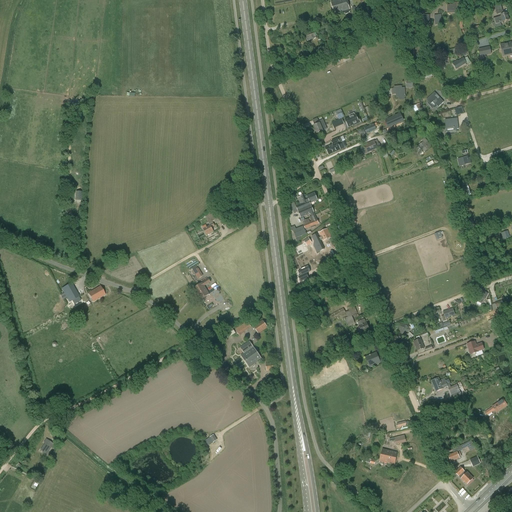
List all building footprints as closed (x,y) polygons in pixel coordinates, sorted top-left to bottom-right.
[(338,0),(339,0),(331,2),(334,14),(349,10),(346,0),(338,0)] [(447,5),(447,11),(448,11),(449,11),(451,12),(452,12),(456,12),(456,9),(459,9),(459,3),(456,3),(453,3),(453,5),(447,5)] [(429,21),(429,15),(424,15),(424,13),(421,13),(421,22),(425,22),(426,22),(427,21),(428,21),(429,21)] [(500,23),(509,20),(507,13),(501,15),(501,16),(493,18),(495,24),(496,25),(501,23),(500,23)] [(442,14),(435,15),(437,25),(444,23),(442,14)] [(363,29),(360,17),(349,20),(352,32),(363,29)] [(503,56),(511,54),(511,47),(511,43),(501,45),(501,48),(503,56)] [(480,56),(491,54),(490,47),(479,50),(480,56)] [(467,64),(470,63),(467,57),(464,59),(463,58),(453,64),(456,69),(466,63),(467,64)] [(397,97),(399,97),(399,100),(405,100),(405,97),(404,88),(401,89),(401,87),(394,87),(394,89),(392,89),(392,94),(396,94),(397,97)] [(427,100),(429,102),(427,103),(433,109),(434,108),(437,106),(438,108),(444,103),(439,98),(437,100),(432,95),(427,100)] [(462,107),(454,109),(457,116),(464,113),(462,107)] [(341,110),(335,112),(339,119),(344,117),(341,110)] [(345,119),(348,127),(361,122),(360,119),(358,120),(356,114),(355,114),(354,113),(349,115),(349,117),(345,119)] [(399,122),(397,116),(385,121),(388,127),(399,122)] [(344,125),(342,118),(331,123),(334,129),(344,125)] [(457,118),(445,120),(446,128),(454,127),(454,130),(459,129),(457,118)] [(327,129),(324,122),(323,120),(319,122),(320,123),(314,126),(317,133),(323,131),(327,129)] [(431,147),(427,142),(428,142),(425,137),(421,140),(423,143),(418,146),(423,153),(431,147)] [(333,144),(326,148),(329,155),(340,150),(337,143),(339,142),(337,138),(331,141),(333,144)] [(365,145),(368,152),(377,148),(381,147),(379,143),(378,144),(378,143),(377,140),(374,141),(365,145)] [(470,160),(471,159),(471,157),(468,158),(468,157),(457,159),(459,166),(471,163),(470,160)] [(338,166),(329,170),(330,175),(340,171),(338,166)] [(298,212),(312,206),(310,203),(317,200),(314,193),(305,197),(304,195),(301,197),(303,203),(296,206),(298,212)] [(312,206),(298,212),(301,217),(311,213),(314,221),(304,225),(305,229),(319,223),(312,206)] [(210,225),(212,228),(215,226),(213,222),(215,220),(216,223),(223,219),(217,210),(216,208),(210,212),(205,216),(210,225)] [(210,225),(203,229),(207,235),(214,231),(212,228),(210,225)] [(296,239),(306,234),(303,226),(293,231),(296,239)] [(323,241),(331,237),(327,229),(320,232),(323,241)] [(503,239),(510,237),(508,231),(501,233),(503,239)] [(435,234),(438,240),(444,238),(442,232),(435,234)] [(307,246),(312,243),(308,238),(302,242),(304,244),(305,243),(307,246)] [(318,266),(307,272),(311,277),(322,272),(318,266)] [(299,277),(301,282),(308,278),(306,273),(308,272),(305,268),(298,272),(300,276),(299,277)] [(193,271),(198,280),(203,277),(198,269),(193,271)] [(193,288),(197,294),(206,289),(204,286),(211,282),(209,278),(193,288)] [(69,302),(79,296),(71,283),(62,289),(69,302)] [(93,302),(105,295),(100,286),(88,293),(93,302)] [(206,289),(197,294),(201,300),(209,295),(206,289)] [(481,294),(478,300),(478,301),(478,302),(481,303),(482,303),(484,298),(485,299),(488,294),(483,292),(482,294),(481,294)] [(334,320),(346,314),(343,309),(331,315),(334,320)] [(447,320),(446,318),(455,316),(453,309),(443,312),(444,315),(441,316),(443,321),(447,320)] [(352,315),(351,316),(344,319),(348,328),(355,324),(352,315)] [(369,329),(367,323),(366,323),(364,319),(358,322),(359,326),(362,333),(369,329)] [(253,327),(258,334),(268,328),(262,320),(253,327)] [(248,322),(235,329),(237,333),(238,335),(251,327),(248,322)] [(403,333),(409,331),(406,323),(399,326),(400,330),(401,329),(403,333)] [(222,342),(236,333),(232,327),(218,336),(222,342)] [(502,335),(504,334),(503,330),(501,331),(500,328),(495,330),(497,337),(502,335)] [(365,347),(373,344),(371,339),(363,342),(365,347)] [(417,351),(424,349),(421,340),(414,342),(417,351)] [(241,356),(245,362),(258,353),(254,347),(253,347),(250,341),(240,347),(244,354),(241,356)] [(478,352),(484,350),(482,343),(476,345),(475,342),(467,344),(469,350),(470,349),(471,355),(478,352)] [(249,368),(262,359),(258,353),(245,362),(249,368)] [(370,367),(380,363),(379,359),(378,360),(376,353),(365,357),(370,367)] [(274,363),(266,364),(266,371),(275,371),(274,363)] [(447,386),(450,385),(451,384),(449,379),(445,381),(444,379),(440,381),(439,378),(431,381),(436,392),(443,389),(443,388),(447,386)] [(450,385),(447,386),(450,392),(451,395),(455,393),(454,390),(458,389),(457,385),(450,388),(450,385)] [(496,413),(507,405),(503,400),(492,407),(485,412),(488,415),(495,411),(496,413)] [(208,446),(217,440),(214,435),(205,440),(208,446)] [(396,445),(406,443),(404,435),(394,437),(394,438),(389,439),(390,442),(395,441),(396,445)] [(54,445),(46,440),(44,443),(45,444),(41,450),(46,453),(51,447),(52,448),(54,445)] [(463,445),(465,449),(472,445),(470,441),(463,445)] [(395,465),(397,453),(382,450),(380,461),(395,465)] [(450,462),(460,458),(457,452),(448,456),(450,462)] [(467,484),(473,479),(467,472),(466,473),(460,467),(455,473),(464,482),(467,484)]
